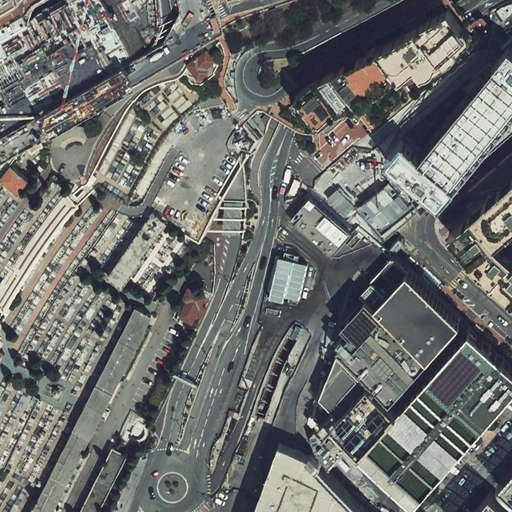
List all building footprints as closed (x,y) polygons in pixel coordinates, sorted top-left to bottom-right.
[(0,0),(0,15),(24,1),(22,0),(0,0)] [(451,7),(378,45),(398,69),(402,74),(422,64),(428,70),(453,54),(474,31),(451,7)] [(341,106),(319,123),(328,133),(358,107),(363,113),(363,116),(376,129),(487,34),(479,25),(474,31),(453,54),(428,70),(422,64),(402,74),(398,69),(358,101),(341,106)] [(511,39),(423,149),(405,134),(389,153),(442,197),(511,112),(511,39)] [(321,75),(296,94),(298,98),(298,102),(314,123),(317,120),(319,123),(341,106),(358,101),(398,69),(378,45),(321,75)] [(206,49),(184,67),(198,84),(209,75),(206,71),(216,62),(206,49)] [(194,104),(174,82),(128,116),(97,181),(132,197),(159,147),(194,104)] [(31,182),(13,167),(2,181),(21,196),(31,182)] [(511,250),(511,178),(472,213),(511,250)] [(291,217),(333,253),(353,230),(311,195),(291,217)] [(79,206),(67,196),(0,291),(0,310),(6,313),(79,206)] [(511,250),(472,213),(450,234),(473,263),(511,295),(511,250)] [(129,290),(170,228),(151,218),(111,279),(129,290)] [(309,261),(277,254),(267,296),(285,300),(286,294),(300,297),(309,261)] [(353,332),(339,346),(395,394),(463,317),(392,255),(360,292),(366,296),(343,322),(353,332)] [(195,324),(207,293),(190,286),(178,317),(195,324)] [(58,511),(155,316),(136,307),(34,511),(58,511)] [(401,407),(339,352),(322,394),(336,407),(324,420),(416,498),(511,391),(511,362),(470,326),(401,407)] [(137,420),(130,439),(142,443),(150,425),(137,420)] [(100,511),(126,451),(108,444),(78,511),(100,511)] [(373,511),(315,457),(287,448),(264,511),(373,511)] [(511,511),(511,497),(498,485),(472,511),(511,511)]
